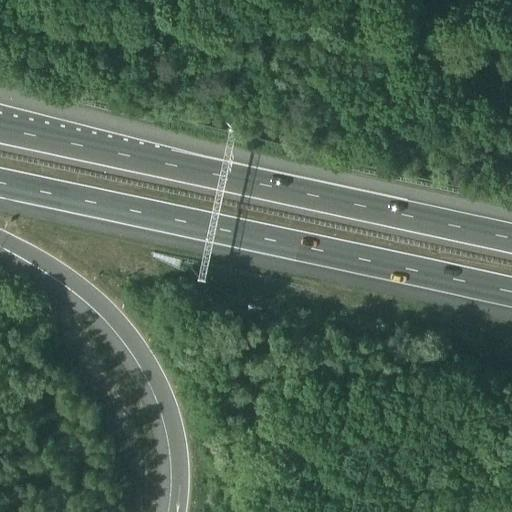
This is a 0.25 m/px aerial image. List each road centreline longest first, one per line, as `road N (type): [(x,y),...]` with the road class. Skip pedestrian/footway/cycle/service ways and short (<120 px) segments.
road 1 (motorway): [(511,241),(0,130)]
road 2 (motorway): [(0,182),(511,292)]
road 3 (residential): [(511,59),(248,7),(50,11),(24,0)]
road 4 (motorway): [(0,239),(91,296),(150,367),(177,439),(177,511)]
